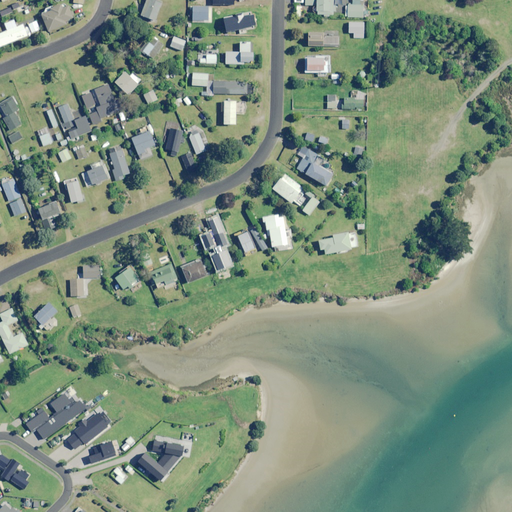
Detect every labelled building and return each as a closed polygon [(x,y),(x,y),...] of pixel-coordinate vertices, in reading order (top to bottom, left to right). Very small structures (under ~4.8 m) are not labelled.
[(162,4),(152,0),(147,0),(141,16),(155,21),(162,4)] [(323,16),(329,17),(329,15),(333,15),(333,11),(335,12),(336,6),(333,6),(333,0),(304,0),(305,5),(317,6),(316,15),(323,15),(323,16)] [(63,9),(61,5),(50,9),(50,11),(41,15),(48,32),(67,25),(65,21),(73,18),(69,6),(63,9)] [(363,6),(348,6),(348,17),(363,18),(363,6)] [(208,8),(193,8),(193,17),(208,18),(208,8)] [(256,27),(254,14),(224,19),(227,32),(256,27)] [(13,28),(11,22),(5,24),(7,31),(0,33),(0,46),(27,36),(23,24),(13,28)] [(39,31),(36,22),(29,25),(31,33),(39,31)] [(323,33),(309,33),(308,46),(338,47),(338,37),(323,37),(323,33)] [(185,41),(173,37),(170,46),(182,51),(185,41)] [(163,45),(151,38),(142,52),(154,59),(163,45)] [(250,43),(240,43),(240,53),(226,52),(225,64),(241,64),(241,62),(253,62),(253,53),(250,53),(250,43)] [(200,64),(217,64),(217,55),(206,55),(206,59),(200,59),(200,64)] [(330,56),(305,55),(304,73),(317,73),(317,77),(326,77),(326,73),(330,73),(330,56)] [(130,77),(124,72),(114,82),(119,87),(118,89),(127,97),(141,82),(133,74),(130,77)] [(208,75),(192,73),(191,85),(207,87),(208,75)] [(247,83),(213,82),(209,81),(208,97),(213,98),(214,93),(247,95),(247,83)] [(93,126),(101,123),(100,120),(122,111),(118,99),(115,101),(109,84),(94,89),(100,106),(96,107),(97,112),(89,115),(93,126)] [(157,100),(153,90),(143,95),(148,104),(157,100)] [(96,105),(90,94),(81,98),(86,110),(96,105)] [(343,110),(367,111),(368,95),(356,95),(356,99),(344,98),(343,110)] [(18,110),(12,97),(0,103),(0,111),(3,118),(10,131),(21,125),(15,112),(18,110)] [(244,113),(244,102),(225,102),(224,124),(235,125),(236,113),(244,113)] [(59,108),(67,129),(68,133),(71,140),(91,131),(85,117),(73,122),(67,104),(59,108)] [(58,126),(51,110),(46,112),(53,128),(58,126)] [(183,131),(171,128),(166,150),(171,151),(170,155),(177,157),(183,131)] [(156,148),(150,131),(132,139),(140,160),(152,155),(150,150),(156,148)] [(23,139),(19,132),(9,137),(13,144),(23,139)] [(210,149),(203,132),(189,138),(196,155),(210,149)] [(53,143),(49,133),(39,137),(43,147),(53,143)] [(315,135),(307,133),(305,140),(312,142),(315,135)] [(129,174),(121,147),(109,151),(114,167),(112,167),(117,181),(123,179),(122,176),(129,174)] [(363,150),(356,147),(354,154),(360,156),(363,150)] [(88,156),(84,148),(76,151),(80,160),(88,156)] [(71,159),(66,149),(58,153),(63,163),(71,159)] [(324,159),(308,150),(303,159),(301,158),(296,166),(298,167),(297,169),(326,186),(333,175),(332,174),(332,173),(320,166),(324,159)] [(25,153),(19,156),(21,161),(27,159),(25,153)] [(197,170),(190,153),(182,157),(188,173),(197,170)] [(87,188),(95,185),(95,186),(101,184),(100,182),(109,179),(103,166),(81,174),(87,188)] [(303,188),(287,177),(284,181),(280,178),(272,189),(291,203),(303,188)] [(83,193),(81,194),(77,178),(63,182),(65,189),(68,189),(71,203),(76,202),(77,205),(85,202),(83,193)] [(348,185),(352,189),(358,183),(353,179),(348,185)] [(13,180),(2,185),(10,202),(21,198),(13,180)] [(340,191),(333,186),(330,190),(337,195),(340,191)] [(319,202),(312,198),(303,211),(310,216),(319,202)] [(22,200),(10,205),(15,217),(26,212),(22,200)] [(61,214),(56,203),(39,209),(47,231),(57,227),(54,217),(61,214)] [(272,247),(276,247),(277,252),(290,250),(289,245),(288,238),(291,238),(290,230),(285,231),(283,217),(281,215),(265,217),(267,236),(270,236),(272,247)] [(267,248),(256,228),(250,232),(262,251),(267,248)] [(256,253),(248,232),(238,236),(247,257),(256,253)] [(358,247),(355,232),(348,233),(332,236),(333,238),(318,241),(320,250),(324,249),(325,255),(352,250),(351,248),(358,247)] [(233,263),(225,245),(211,251),(218,269),(233,263)] [(206,276),(200,261),(182,268),(189,283),(206,276)] [(177,279),(171,264),(151,272),(158,289),(166,286),(165,283),(177,279)] [(100,278),(100,265),(83,266),(84,279),(100,278)] [(140,281),(131,267),(115,278),(123,290),(128,286),(130,289),(140,281)] [(84,296),(84,280),(70,280),(71,296),(84,296)] [(57,312),(49,303),(33,317),(39,323),(37,325),(40,328),(57,312)] [(81,314),(77,304),(69,307),(73,317),(81,314)] [(18,321),(12,309),(0,314),(0,316),(3,322),(0,323),(0,335),(9,354),(28,345),(22,333),(13,338),(7,326),(18,321)] [(9,398),(6,391),(1,394),(5,400),(9,398)] [(89,401),(84,405),(80,400),(76,403),(70,396),(68,398),(65,394),(50,404),(57,414),(50,419),(44,411),(39,414),(25,424),(32,433),(37,430),(44,440),(84,411),(85,413),(93,408),(89,401)] [(181,455),(183,444),(154,438),(152,447),(164,450),(164,451),(157,460),(144,449),(136,459),(160,480),(181,455)] [(113,453),(107,442),(101,445),(106,456),(113,453)] [(130,447),(127,443),(121,447),(124,451),(130,447)] [(121,484),(125,480),(123,479),(126,476),(116,468),(114,472),(118,476),(115,479),(121,484)] [(17,485),(13,481),(6,489),(10,493),(17,485)] [(4,501),(0,505),(0,511),(22,511),(17,507),(16,508),(13,505),(10,507),(4,501)]
